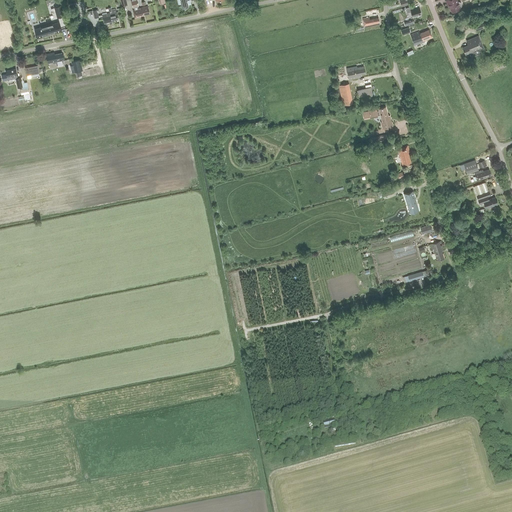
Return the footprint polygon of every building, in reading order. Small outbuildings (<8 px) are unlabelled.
[(144,15),(149,14),(148,7),(139,9),(139,8),(138,9),(137,7),(138,7),(136,0),(132,0),(130,1),(132,8),(134,8),(134,9),(132,10),(135,19),(144,17),(144,15)] [(179,0),(182,9),(188,7),(186,0),(190,0),(179,0)] [(461,3),(459,2),(458,2),(456,0),(446,0),(449,5),(453,12),(461,8),(460,7),(461,7),(462,5),(461,3)] [(64,16),(61,7),(61,5),(54,7),(57,18),(64,16)] [(421,14),(419,8),(413,9),(412,6),(406,8),(407,13),(411,12),(413,17),(421,14)] [(106,13),(102,14),(105,24),(107,24),(107,23),(109,22),(109,23),(114,22),(113,20),(118,19),(116,13),(115,9),(111,10),(111,7),(108,8),(109,12),(110,13),(106,13)] [(365,27),(380,24),(378,17),(370,19),(369,17),(363,19),(365,27)] [(477,31),(488,27),(486,21),(474,25),(477,31)] [(62,31),(59,22),(34,29),(37,39),(62,31)] [(423,41),(432,38),(429,30),(420,33),(419,31),(410,35),(414,45),(423,42),(423,41)] [(469,45),(463,48),(466,56),(484,48),(479,36),(467,41),(469,45)] [(55,54),(54,53),(46,54),(48,63),(53,62),(53,64),(56,63),(57,65),(64,64),(63,61),(64,60),(62,53),(55,54)] [(75,72),(83,71),(80,60),(71,62),(72,66),(74,65),(75,72)] [(39,65),(27,68),(29,75),(40,73),(39,65)] [(357,68),(357,66),(347,68),(349,79),(360,77),(360,75),(365,74),(364,66),(361,67),(357,68)] [(16,69),(6,71),(7,74),(2,75),(3,81),(16,78),(18,88),(23,87),(21,77),(18,78),(17,75),(16,69)] [(348,84),(338,86),(342,106),(352,104),(348,84)] [(360,98),(374,96),(372,86),(358,89),(360,98)] [(26,99),(35,97),(34,89),(28,90),(27,88),(20,89),(21,95),(25,94),(26,99)] [(393,126),(391,121),(390,120),(391,120),(390,115),(388,116),(386,107),(378,109),(379,111),(377,111),(377,110),(363,112),(364,118),(380,115),(382,122),(381,122),(383,129),(393,126)] [(402,165),(411,163),(408,153),(410,153),(408,146),(397,148),(399,156),(400,156),(402,165)] [(467,173),(478,169),(475,160),(464,164),(467,173)] [(480,168),(487,166),(485,160),(478,163),(480,168)] [(476,181),(490,176),(488,169),(482,171),(482,169),(473,172),(476,181)] [(404,177),(402,172),(389,177),(391,182),(404,177)] [(486,208),(498,204),(495,197),(489,199),(488,196),(490,195),(485,182),(474,186),(476,195),(480,204),(484,203),(486,208)] [(404,194),(410,214),(419,211),(413,191),(404,194)] [(423,233),(432,230),(430,224),(421,227),(423,233)] [(392,241),(415,236),(414,231),(390,236),(392,241)] [(442,251),(443,251),(442,245),(440,246),(440,243),(441,243),(441,241),(431,244),(434,254),(435,253),(438,261),(444,259),(442,251)] [(421,271),(407,275),(409,281),(423,277),(427,276),(425,270),(422,272),(421,271)] [(324,428),(335,426),(334,420),(329,421),(328,419),(322,421),(324,428)]
